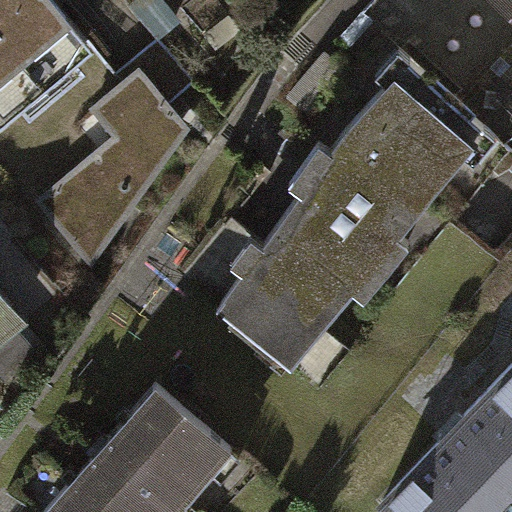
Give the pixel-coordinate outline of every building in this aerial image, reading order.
[(55,0),(0,0),(0,109),(87,37),(55,0)] [(475,120),(489,133),(511,107),(511,8),(502,0),(367,0),(356,13),(404,56),(475,120)] [(511,0),(502,0),(511,8),(511,0)] [(112,70),(121,82),(138,68),(166,103),(192,82),(155,36),(112,70)] [(299,188),(217,301),(290,360),(375,261),(382,270),(408,242),(394,226),(475,120),(404,56),(331,141),(319,134),(289,177),(299,188)] [(181,116),(166,103),(138,68),(121,82),(94,103),(115,133),(150,155),(181,116)] [(82,249),(150,155),(115,133),(37,197),(82,249)] [(0,291),(0,327),(17,314),(0,291)] [(435,438),(378,499),(391,511),(503,511),(511,503),(511,356),(455,417),(453,414),(433,435),(435,438)] [(158,380),(48,509),(51,511),(174,511),(233,444),(158,380)]
